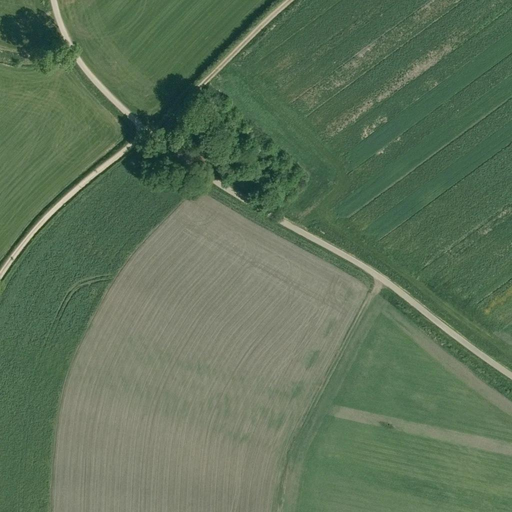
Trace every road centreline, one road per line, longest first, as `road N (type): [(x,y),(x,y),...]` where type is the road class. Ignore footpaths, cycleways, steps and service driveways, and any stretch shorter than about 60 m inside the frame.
road 1 (unclassified): [(511,375),(374,274),(237,196),(146,132),(81,65),(54,0)]
road 2 (track): [(0,279),(64,200),(146,132)]
road 3 (track): [(157,140),(290,0)]
